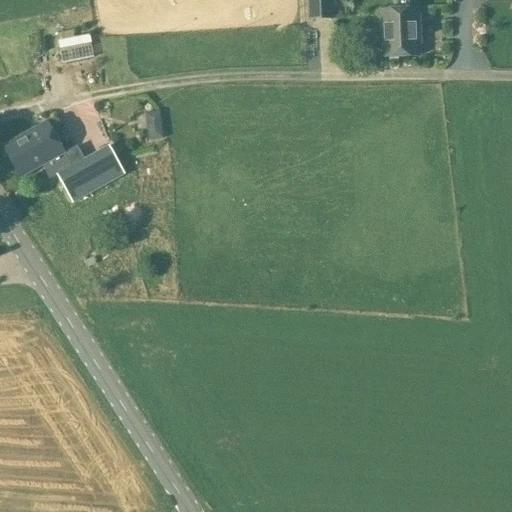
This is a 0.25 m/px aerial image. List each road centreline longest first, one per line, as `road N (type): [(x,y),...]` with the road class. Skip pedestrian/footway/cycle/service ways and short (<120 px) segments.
road 1 (tertiary): [(188,511),(0,214)]
road 2 (residential): [(311,76),(176,83),(0,115)]
road 3 (residential): [(311,76),(511,78)]
